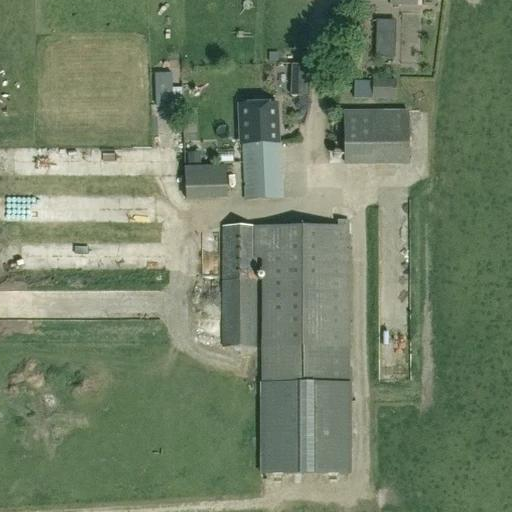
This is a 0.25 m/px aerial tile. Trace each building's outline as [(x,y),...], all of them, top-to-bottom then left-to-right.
[(415,0),(390,0),(390,10),(416,11),(415,0)] [(384,57),(401,56),(400,32),(384,32),(384,57)] [(393,80),(371,80),(370,91),(340,90),(340,106),(373,107),(373,101),(393,102),(393,80)] [(283,99),(285,123),(304,121),(301,97),(283,99)] [(239,103),(242,201),(279,200),(275,101),(239,103)] [(408,163),(408,114),(343,113),(343,162),(408,163)] [(205,163),(230,163),(230,147),(205,147),(205,163)] [(185,202),(226,200),(225,166),(184,168),(185,202)] [(24,199),(22,225),(42,226),(43,209),(53,209),(52,222),(70,224),(71,203),(24,199)] [(384,201),(386,236),(415,235),(414,200),(384,201)] [(222,227),(222,349),(254,349),(254,227),(222,227)] [(260,476),(329,475),(344,475),(343,385),(343,227),(257,227),(257,259),(260,260),(260,476)] [(87,267),(86,251),(56,252),(57,268),(87,267)] [(140,317),(166,315),(164,295),(139,297),(140,317)] [(66,368),(66,351),(55,351),(55,359),(47,359),(47,368),(66,368)]
